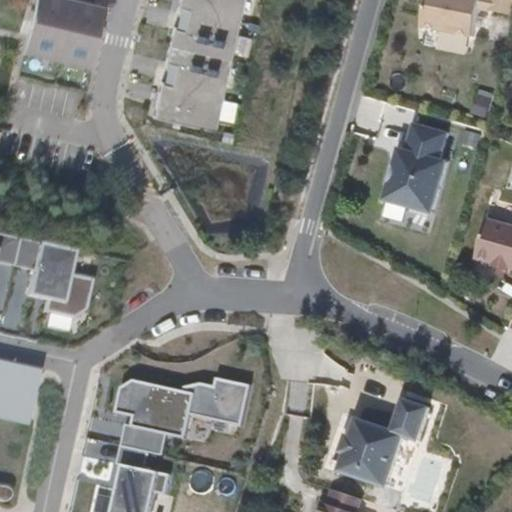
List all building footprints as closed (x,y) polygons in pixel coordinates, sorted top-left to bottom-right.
[(102,13),(46,0),(35,0),(22,58),(88,74),(102,13)] [(243,0),(179,0),(176,13),(186,15),(181,36),(171,34),(163,68),(174,70),(169,91),(158,88),(150,122),(211,136),(243,0)] [(511,0),(427,0),(422,30),(473,39),(478,11),(511,16),(511,0)] [(186,15),(176,13),(171,34),(181,36),(186,15)] [(174,70),(163,68),(158,88),(169,91),(174,70)] [(472,114),(487,119),(495,95),(480,90),(472,114)] [(389,202),(435,214),(448,163),(441,161),(448,135),(415,127),(408,153),(401,151),(397,170),(401,171),(397,185),(393,184),(389,202)] [(511,267),(511,225),(488,218),(477,257),(494,262),(494,265),(510,269),(511,267)] [(72,250),(35,243),(25,294),(46,298),(43,311),(71,317),(82,309),(89,279),(67,274),(72,250)] [(150,335),(149,348),(177,349),(178,336),(150,335)] [(39,369),(0,361),(0,420),(27,426),(39,369)] [(132,418),(130,427),(187,439),(192,415),(240,426),(248,387),(217,380),(216,387),(200,384),(184,387),(183,391),(131,381),(119,389),(114,414),(132,418)] [(437,405),(412,397),(401,428),(366,416),(360,434),(355,433),(350,449),(354,450),(348,468),(395,484),(412,433),(426,438),(437,405)] [(149,511),(158,473),(121,465),(110,511),(149,511)] [(0,501),(7,502),(10,498),(11,495),(9,490),(5,486),(0,485),(0,501)] [(370,497),(343,487),(343,489),(338,503),(332,501),(328,511),(367,511),(365,511),(370,498),(370,497)]
